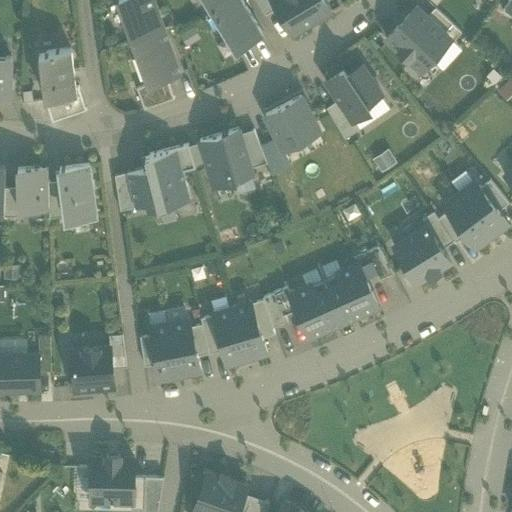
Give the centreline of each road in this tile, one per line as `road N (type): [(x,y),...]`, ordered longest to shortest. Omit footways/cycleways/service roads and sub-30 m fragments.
road 1 (residential): [(392,0),(328,54),(266,90),(197,117),(102,132)]
road 2 (residential): [(237,395),(359,355),(511,265)]
road 3 (residential): [(0,425),(164,413),(237,395)]
road 4 (residential): [(237,395),(257,445),(361,511)]
road 5 (residential): [(511,371),(480,511)]
road 6 (residential): [(102,132),(84,0)]
